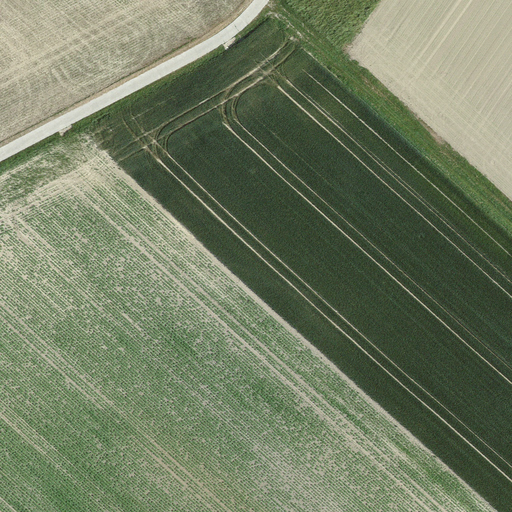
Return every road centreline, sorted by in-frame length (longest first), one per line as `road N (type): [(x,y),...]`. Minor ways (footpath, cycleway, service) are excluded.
road 1 (track): [(511,228),(260,0)]
road 2 (unclassified): [(0,152),(220,36),(259,0)]
